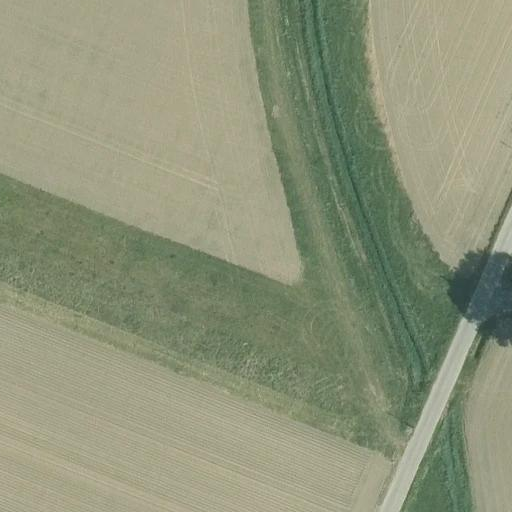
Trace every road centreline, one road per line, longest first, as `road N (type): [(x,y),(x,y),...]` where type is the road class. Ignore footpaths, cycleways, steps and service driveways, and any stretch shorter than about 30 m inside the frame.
road 1 (track): [(427,424),(313,141),(284,0)]
road 2 (unclassified): [(390,511),(511,228)]
